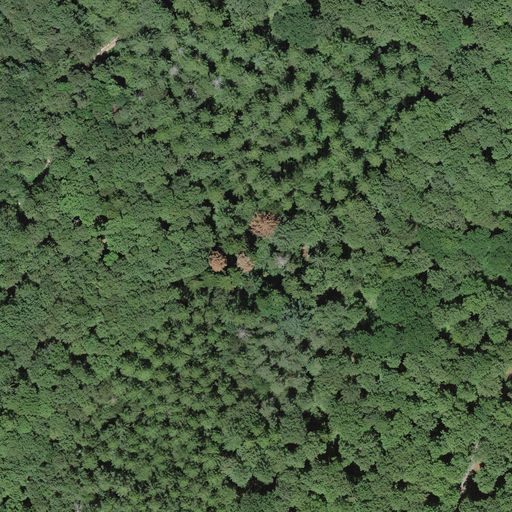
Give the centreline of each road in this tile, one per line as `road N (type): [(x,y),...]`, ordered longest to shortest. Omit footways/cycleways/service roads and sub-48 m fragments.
road 1 (track): [(0,213),(41,182),(75,95),(102,54),(207,0)]
road 2 (track): [(511,378),(454,511)]
